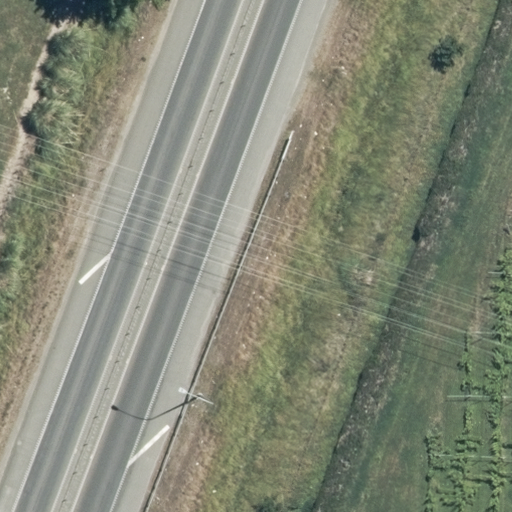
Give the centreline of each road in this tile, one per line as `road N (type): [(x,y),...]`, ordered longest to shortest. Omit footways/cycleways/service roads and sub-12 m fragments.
road 1 (trunk): [(273,0),(88,511)]
road 2 (trunk): [(22,511),(203,0)]
road 3 (motorway): [(0,187),(66,0)]
